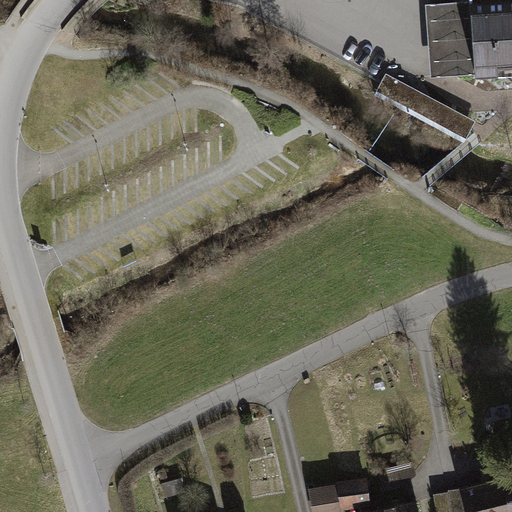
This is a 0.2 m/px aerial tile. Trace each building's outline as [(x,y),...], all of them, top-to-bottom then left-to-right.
[(431,75),(477,71),(471,0),(469,0),(425,3),(431,75)] [(511,0),(471,0),(477,71),(478,74),(511,71),(511,0)] [(475,119),(386,72),(376,89),(466,137),(475,119)] [(508,408),(490,413),(493,425),(511,420),(508,408)] [(408,464),(378,471),(382,490),(412,484),(408,464)] [(511,511),(511,474),(460,488),(461,495),(466,511),(511,511)] [(181,481),(162,486),(166,500),(185,495),(181,481)] [(358,481),(308,491),(311,511),(342,511),(342,510),(363,506),(358,481)] [(466,511),(461,495),(433,497),(434,511),(466,511)]
